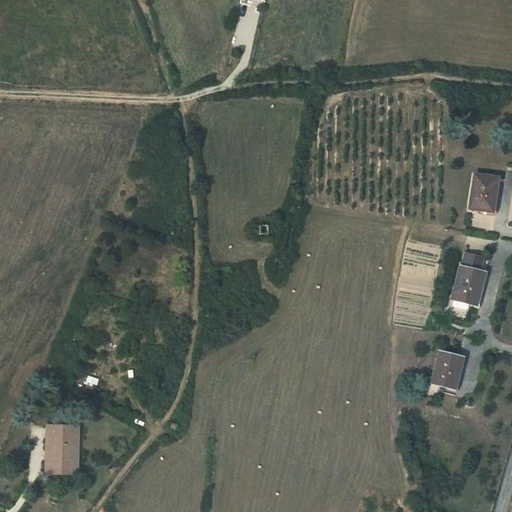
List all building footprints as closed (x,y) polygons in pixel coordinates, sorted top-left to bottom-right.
[(493,212),(498,178),(474,174),(469,209),(493,212)] [(267,225),(259,225),(259,235),(269,235),(267,225)] [(466,254),(462,267),(479,271),(483,258),(466,254)] [(462,267),(460,266),(452,299),(454,299),(468,303),(477,305),(485,272),(479,271),(462,267)] [(468,303),(454,299),(453,305),(454,307),(465,310),(467,308),(468,303)] [(463,358),(439,352),(431,383),(455,389),(463,358)] [(169,431),(175,433),(177,425),(169,423),(167,429),(167,430),(169,431)] [(73,440),(78,440),(78,427),(52,426),(52,460),(47,460),(46,474),(75,474),(75,455),(72,455),(73,440)]
